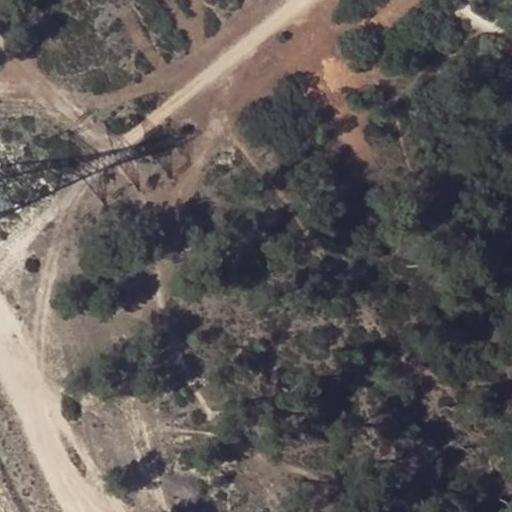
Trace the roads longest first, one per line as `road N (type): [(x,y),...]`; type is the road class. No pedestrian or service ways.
road 1 (track): [(305,0),(0,267)]
road 2 (track): [(0,311),(103,511)]
